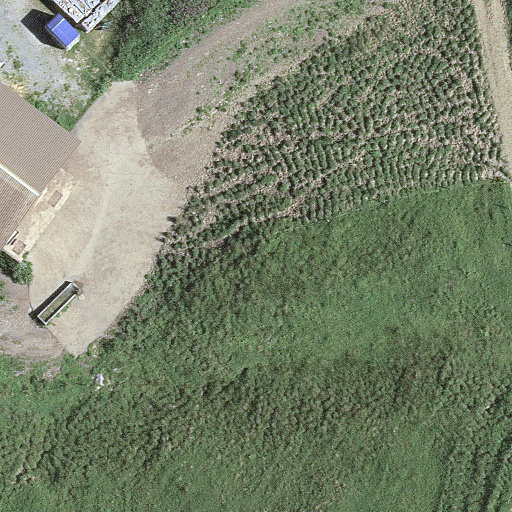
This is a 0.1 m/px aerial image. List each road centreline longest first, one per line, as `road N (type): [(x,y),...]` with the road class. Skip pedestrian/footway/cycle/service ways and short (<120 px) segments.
road 1 (track): [(306,0),(142,98),(99,105),(0,21)]
road 2 (track): [(511,160),(477,0)]
